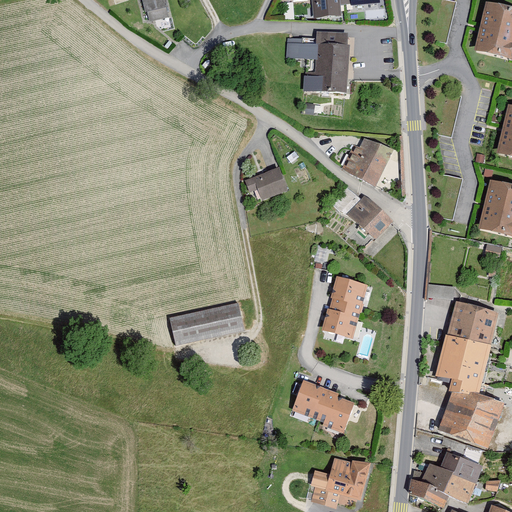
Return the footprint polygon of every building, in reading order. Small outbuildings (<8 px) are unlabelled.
[(168,0),(142,0),(147,18),(171,11),(168,0)] [(374,0),(326,0),(327,19),(339,19),(339,32),(375,33),(374,0)] [(511,11),(492,6),(479,55),(511,63),(511,11)] [(350,40),(317,40),(316,49),(302,47),(300,61),(316,62),(318,74),(307,76),(307,95),(350,96),(350,40)] [(393,154),(365,139),(349,169),(377,184),(393,154)] [(282,173),(247,184),(251,198),(259,193),(263,202),(291,196),(282,173)] [(511,186),(496,182),(484,231),(511,237),(511,186)] [(369,201),(349,220),(377,244),(395,222),(369,201)] [(443,204),(443,219),(455,219),(455,205),(443,204)] [(501,257),(502,245),(486,245),(486,257),(501,257)] [(339,277),(324,329),(351,337),(366,285),(339,277)] [(429,285),(429,303),(454,304),(454,285),(429,285)] [(498,312),(455,302),(447,334),(491,344),(498,312)] [(240,304),(173,320),(179,347),(246,332),(240,304)] [(491,344),(447,334),(436,377),(453,380),(450,392),(452,392),(479,394),(491,344)] [(340,393),(304,380),(293,410),(325,422),(323,426),(344,434),(355,403),(339,397),(340,393)] [(504,403),(479,394),(452,392),(438,430),(488,448),(504,403)] [(440,468),(477,482),(483,465),(447,451),(440,468)] [(371,470),(336,461),(332,475),(320,472),(311,506),(333,511),(340,511),(344,497),(363,502),(371,470)] [(477,482),(440,468),(430,463),(422,481),(450,494),(469,503),(477,482)] [(444,509),(450,494),(422,481),(411,478),(410,491),(444,509)]
